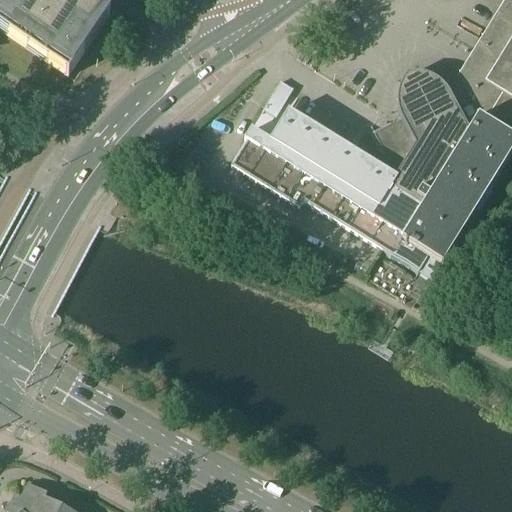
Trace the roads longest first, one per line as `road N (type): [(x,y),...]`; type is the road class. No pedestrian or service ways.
road 1 (primary): [(307,511),(71,389),(0,341)]
road 2 (tertiary): [(225,41),(196,47),(104,125),(61,207)]
road 3 (primary): [(0,395),(213,511)]
road 4 (tertiary): [(61,207),(220,58),(225,41)]
road 5 (unknown): [(264,45),(306,79),(345,86),(387,65),(441,0)]
road 6 (tertiary): [(0,330),(61,207)]
